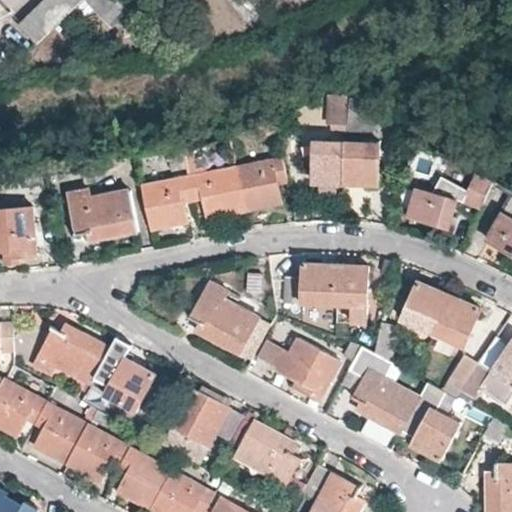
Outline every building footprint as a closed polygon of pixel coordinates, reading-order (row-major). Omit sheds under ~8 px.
[(132,3),(129,0),(36,0),(18,18),(38,37),(75,0),(91,0),(113,22),(132,3)] [(374,126),(380,107),(348,87),(347,117),(347,126),(374,126)] [(275,128),(269,116),(252,125),(258,137),(275,128)] [(346,134),(347,126),(347,117),(320,116),(319,133),(346,134)] [(344,176),(367,177),(379,177),(382,133),(378,133),(378,137),(346,136),(344,176)] [(183,134),(170,137),(175,164),(188,161),(183,134)] [(315,175),(344,176),(346,136),(317,136),(315,175)] [(236,160),(246,204),(280,197),(276,180),(274,169),(286,167),(283,151),(236,160)] [(210,212),(246,204),(236,160),(190,170),(192,184),(203,182),(206,192),(210,212)] [(495,174),(477,164),(465,191),(483,200),(495,174)] [(276,180),(289,177),(286,167),(274,169),(276,180)] [(142,179),(151,224),(189,216),(185,196),(183,186),(192,184),(190,170),(142,179)] [(344,176),(343,193),(366,194),(367,177),(344,176)] [(447,220),(457,193),(419,180),(408,209),(449,225),(450,222),(447,220)] [(192,184),(195,194),(206,192),(203,182),(192,184)] [(139,225),(131,185),(92,192),(90,183),(69,187),(77,226),(72,227),(73,230),(88,227),(89,235),(139,225)] [(185,196),(195,194),(192,184),(183,186),(185,196)] [(511,195),(488,235),(511,249),(511,195)] [(15,244),(15,251),(38,250),(38,246),(35,246),(32,201),(0,203),(0,245),(3,245),(15,244)] [(5,252),(15,251),(15,244),(3,245),(5,252)] [(337,299),(339,259),(303,256),(301,300),(304,301),(304,297),(337,299)] [(372,346),(382,319),(368,312),(370,260),(339,259),(337,299),(333,329),(349,335),(360,340),(371,346),(372,346)] [(260,290),(261,271),(246,269),(245,289),(260,290)] [(298,297),(300,272),(286,272),(285,297),(298,297)] [(432,327),(449,288),(418,275),(400,316),(402,318),(404,314),(432,327)] [(253,318),(256,312),(234,299),(238,291),(209,276),(191,307),(188,306),(186,310),(198,317),(194,324),(238,347),(239,345),(253,318)] [(482,303),(449,288),(432,327),(462,339),(460,344),(464,345),(482,303)] [(13,318),(0,318),(0,357),(1,358),(1,350),(13,350),(13,320),(13,318)] [(94,374),(112,342),(68,319),(64,325),(51,318),(49,321),(53,323),(34,358),(52,368),(57,360),(91,379),(94,374)] [(264,324),(253,318),(239,345),(250,351),(264,324)] [(399,323),(382,319),(372,346),(386,353),(391,356),(399,323)] [(134,339),(118,330),(112,342),(94,374),(109,382),(106,388),(136,404),(134,407),(137,408),(158,370),(126,353),(134,339)] [(337,355),(296,332),(288,347),(281,343),(271,361),(268,365),(294,379),(304,384),(301,390),(314,397),(337,355)] [(511,333),(492,363),(496,366),(496,365),(511,375),(511,333)] [(281,343),(266,334),(255,353),(271,361),(281,343)] [(360,340),(349,335),(341,349),(352,355),(360,340)] [(360,340),(352,355),(348,361),(359,367),(371,346),(360,340)] [(460,385),(479,359),(466,350),(448,376),(460,385)] [(492,368),(479,359),(460,385),(456,390),(471,398),(492,368)] [(348,361),(339,377),(350,383),(359,367),(348,361)] [(357,404),(399,426),(401,424),(416,395),(419,391),(368,363),(354,388),(351,387),(350,390),(361,397),(357,404)] [(0,380),(0,420),(20,432),(22,429),(19,427),(28,412),(36,417),(47,397),(8,375),(8,373),(5,372),(2,377),(0,380)] [(304,384),(294,379),(290,384),(301,390),(304,384)] [(231,436),(246,409),(191,380),(190,383),(194,385),(164,440),(181,450),(196,458),(213,426),(231,436)] [(422,396),(440,402),(445,387),(427,382),(422,396)] [(82,396),(97,405),(101,398),(86,389),(82,396)] [(429,403),(416,395),(401,424),(414,431),(410,438),(441,454),(461,418),(431,401),(429,403)] [(47,397),(36,417),(45,422),(37,437),(33,435),(32,438),(69,458),(89,420),(47,397)] [(103,420),(108,410),(97,405),(92,414),(103,420)] [(492,410),(480,433),(494,440),(506,417),(492,410)] [(307,453),(293,446),(298,438),(256,416),(237,451),(287,479),(301,454),(305,456),(307,453)] [(368,418),(362,431),(388,442),(394,429),(368,418)] [(89,420),(69,458),(103,477),(104,474),(102,473),(111,458),(119,463),(131,442),(89,420)] [(150,433),(148,432),(139,427),(134,437),(145,443),(150,433)] [(131,442),(119,463),(128,468),(120,483),(118,481),(116,484),(152,503),(173,465),(131,442)] [(488,466),(487,511),(511,511),(511,459),(500,459),(500,453),(496,452),(496,466),(488,466)] [(320,495),(311,511),(355,511),(365,495),(358,491),(363,478),(361,477),(360,480),(319,459),(304,486),(320,495)] [(173,465),(152,503),(167,511),(189,511),(194,503),(202,507),(215,485),(212,484),(211,486),(173,465)] [(31,511),(36,502),(24,495),(22,499),(6,490),(8,487),(0,482),(0,511),(31,511)] [(294,511),(291,510),(280,504),(274,511),(258,511),(223,493),(211,511),(294,511)] [(42,511),(42,506),(36,502),(31,511),(42,511)]
